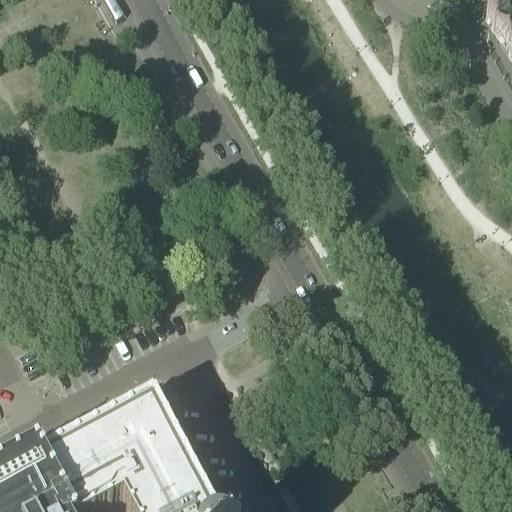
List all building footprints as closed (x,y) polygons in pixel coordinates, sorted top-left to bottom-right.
[(511,0),(495,0),(500,9),(495,12),(495,11),(491,10),(488,12),(487,16),(489,19),(484,22),(492,36),(493,35),(511,67),(511,68),(511,69),(511,0)] [(282,365),(283,367),(284,369),(285,369),(291,371),(292,368),(317,375),(317,378),(318,378),(321,379),(322,381),(326,378),(323,372),(319,374),(317,371),(314,372),(296,367),(294,364),(290,366),(288,362),(282,365)] [(270,371),(272,374),(283,367),(282,365),(270,371)] [(256,379),(257,381),(268,375),(267,373),(256,379)] [(278,392),(270,377),(269,377),(277,393),(278,392)] [(314,388),(271,410),(272,411),(315,389),(318,378),(317,378),(314,388)] [(336,396),(328,382),(326,383),(334,397),(336,396)] [(244,409),(246,408),(239,394),(237,395),(244,409)] [(262,399),(248,407),(249,409),(263,401),(262,399)] [(347,413),(338,399),(336,400),(345,414),(347,413)] [(257,410),(261,418),(262,420),(273,414),(271,410),(268,404),(257,410)] [(246,413),(254,427),(256,426),(248,411),(246,413)] [(0,511),(207,511),(206,510),(201,511),(199,511),(192,498),(198,495),(197,492),(190,495),(183,481),(189,478),(187,475),(181,478),(173,463),(179,460),(178,457),(172,460),(164,445),(170,442),(168,439),(162,442),(152,423),(158,420),(157,417),(151,420),(150,419),(149,420),(146,414),(143,415),(146,421),(127,431),(124,425),(121,427),(124,433),(110,440),(106,434),(103,436),(107,442),(92,450),(88,444),(85,446),(89,452),(74,459),(71,453),(68,455),(71,461),(56,469),(53,463),(50,464),(53,470),(42,477),(38,479),(35,473),(34,473),(30,466),(27,468),(31,474),(14,482),(11,476),(8,478),(11,484),(0,490),(0,511)] [(360,439),(347,417),(345,419),(358,440),(360,439)] [(256,431),(263,446),(265,445),(258,430),(256,431)] [(371,456),(363,442),(361,443),(369,457),(371,456)] [(265,449),(273,464),(275,463),(267,448),(265,449)] [(381,473),(373,459),(371,460),(379,474),(381,473)] [(275,467),(283,482),(285,481),(277,466),(275,467)] [(285,486),(293,501),(295,500),(287,485),(285,486)] [(344,511),(346,511),(341,502),(322,511),(325,511),(340,504),(344,511)]
